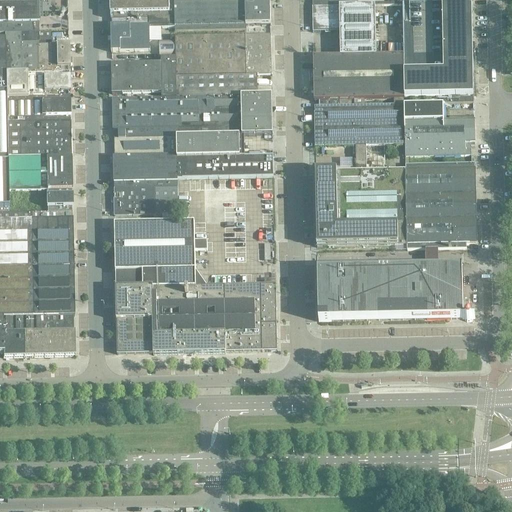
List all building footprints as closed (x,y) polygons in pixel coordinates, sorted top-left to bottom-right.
[(0,0),(0,34),(4,34),(21,34),(39,33),(38,0),(0,0)] [(174,19),(174,0),(110,0),(111,1),(110,2),(110,14),(111,14),(111,20),(174,19)] [(270,26),(269,0),(174,0),(174,19),(175,29),(175,33),(246,31),(246,26),(270,26)] [(402,6),(402,0),(312,0),(312,8),(375,7),(402,6)] [(474,99),(471,0),(431,0),(432,5),(409,6),(409,25),(404,25),(404,6),(403,6),(403,58),(404,101),(444,100),(473,99),(474,99)] [(375,58),(375,7),(312,8),(313,36),(339,35),(340,58),(375,58)] [(150,52),(149,29),(175,29),(174,19),(111,20),(111,27),(111,53),(120,53),(120,52),(150,52)] [(69,68),(69,45),(51,45),(51,33),(39,33),(21,34),(21,44),(38,43),(38,45),(37,45),(38,73),(69,73),(69,68)] [(38,73),(37,45),(38,45),(38,43),(21,44),(21,34),(4,34),(5,39),(5,74),(38,73)] [(271,76),(271,36),(175,37),(175,41),(175,58),(175,78),(176,78),(176,98),(257,97),(257,76),(271,76)] [(175,58),(175,41),(159,42),(159,58),(175,58)] [(403,58),(375,58),(340,58),(313,58),(314,102),(339,102),(364,101),(394,101),(404,101),(403,58)] [(162,94),(162,64),(111,65),(112,95),(162,94)] [(70,93),(70,78),(69,78),(69,73),(38,73),(5,74),(6,95),(6,99),(69,98),(69,93),(70,93)] [(273,137),(272,102),(272,97),(257,97),(176,98),(176,99),(112,100),(113,130),(114,130),(114,140),(144,139),(177,139),(177,156),(177,159),(237,158),(237,138),(244,138),(244,137),(273,137)] [(70,118),(70,103),(69,103),(69,98),(6,99),(6,125),(19,124),(70,123),(70,118)] [(405,146),(404,122),(404,107),(404,106),(394,106),(364,107),(339,107),(315,108),(315,114),(314,114),(315,148),(355,147),(384,147),(405,146)] [(475,144),(475,121),(443,122),(443,106),(404,107),(404,122),(405,146),(405,158),(472,157),(472,144),(475,144)] [(70,123),(19,124),(20,160),(71,159),(70,123)] [(20,160),(19,124),(6,125),(7,160),(20,160)] [(177,156),(177,139),(144,139),(114,140),(114,158),(177,156)] [(385,171),(384,147),(355,147),(356,172),(385,171)] [(177,180),(177,159),(177,156),(114,158),(113,158),(114,183),(114,189),(178,188),(177,180)] [(273,178),(273,157),(237,158),(177,159),(177,180),(273,178)] [(72,191),(71,159),(20,160),(7,160),(7,164),(8,192),(47,191),(71,191),(72,191)] [(0,214),(8,214),(8,192),(7,164),(0,164),(0,214)] [(477,245),(475,170),(475,165),(405,166),(405,171),(406,196),(407,246),(407,251),(466,250),(466,245),(477,245)] [(407,246),(406,196),(405,171),(385,171),(356,172),(315,173),(316,192),(316,211),(317,248),(407,246)] [(178,188),(114,189),(114,191),(114,195),(114,217),(178,216),(178,188)] [(72,208),(72,196),(71,196),(71,191),(47,191),(47,196),(46,196),(46,208),(47,208),(47,213),(71,213),(71,208),(72,208)] [(33,316),(31,221),(32,221),(32,213),(8,214),(0,214),(0,354),(3,355),(3,359),(24,359),(24,355),(24,334),(34,333),(34,316),(33,316)] [(73,270),(72,223),(72,220),(71,213),(47,213),(32,213),(32,221),(31,221),(33,316),(34,316),(34,333),(24,334),(24,355),(24,359),(75,358),(74,332),(72,333),(72,317),(74,317),(74,293),(73,270)] [(207,252),(207,242),(196,242),(195,242),(194,223),(144,224),(114,225),(115,273),(171,272),(195,271),(195,252),(196,252),(207,252)] [(463,302),(462,278),(462,269),(317,272),(318,323),(450,320),(464,320),(464,321),(467,323),(470,323),(472,321),(472,320),(475,320),(475,318),(472,318),(472,317),(470,315),(469,315),(469,301),(463,302)] [(206,287),(195,271),(171,272),(171,288),(206,287)] [(171,288),(171,272),(115,273),(116,289),(134,288),(138,287),(138,288),(171,288)] [(226,355),(226,353),(277,352),(276,286),(272,286),(264,286),(206,287),(171,288),(138,288),(138,287),(134,288),(116,289),(117,355),(153,355),(153,356),(226,355)]
